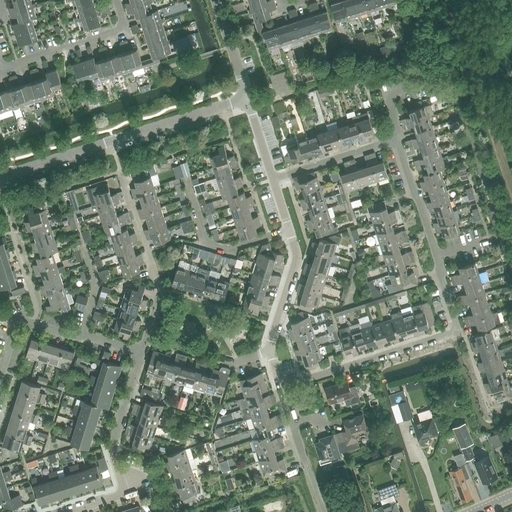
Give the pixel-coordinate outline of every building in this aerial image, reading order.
[(15,6),(8,8),(10,13),(36,5),(35,4),(32,4),(31,0),(15,0),(13,1),(15,6)] [(71,0),(74,9),(97,1),(96,0),(68,0),(69,1),(70,0),(71,0)] [(126,9),(152,1),(152,0),(130,0),(131,2),(125,4),(126,9)] [(275,4),(273,0),(268,0),(267,1),(266,0),(249,0),(248,0),(251,9),(248,10),(249,12),(275,4)] [(349,18),(358,16),(353,0),(344,0),(342,1),(349,22),(350,21),(349,18)] [(368,16),(370,15),(364,0),(353,0),(358,16),(367,13),(368,16)] [(370,12),(379,9),(376,0),(364,0),(370,15),(371,15),(370,12)] [(389,9),(391,8),(387,0),(376,0),(379,9),(388,6),(389,9)] [(399,0),(387,0),(391,8),(392,8),(391,5),(400,2),(399,0)] [(74,18),(75,20),(110,9),(108,4),(99,7),(97,1),(74,9),(77,17),(74,18)] [(140,16),(153,12),(150,3),(153,2),(152,1),(126,9),(128,14),(135,12),(136,17),(140,16)] [(346,20),(347,22),(349,22),(342,1),(331,4),(337,22),(346,20)] [(276,9),(275,4),(249,12),(249,13),(252,13),(257,27),(262,25),(260,20),(272,16),(270,11),(276,9)] [(18,16),(20,22),(31,18),(36,17),(33,8),(36,7),(36,5),(10,13),(11,19),(18,16)] [(110,9),(75,20),(75,22),(78,21),(81,30),(91,26),(93,30),(102,28),(100,24),(104,22),(102,17),(111,14),(110,9)] [(140,16),(143,27),(164,20),(164,18),(161,19),(158,10),(153,12),(140,16)] [(327,11),(316,15),(323,36),(325,35),(324,32),(333,29),(327,11)] [(306,18),(312,36),(321,33),(322,36),(323,36),(316,15),(306,18)] [(20,22),(13,24),(16,34),(34,29),(31,18),(20,22)] [(312,36),(306,18),(295,21),(302,42),(304,42),(303,39),(312,36)] [(165,21),(164,20),(143,27),(146,37),(165,31),(162,22),(165,21)] [(301,43),(302,42),(295,21),(285,25),(291,43),(300,40),(301,43)] [(275,28),(281,49),(283,49),(282,46),(291,43),(285,25),(275,28)] [(280,50),(281,49),(275,28),(264,31),(259,33),(260,38),(265,36),(270,50),(279,47),(280,50)] [(20,45),(38,39),(34,29),(16,34),(20,45)] [(167,40),(165,31),(146,37),(150,47),(171,41),(170,39),(167,40)] [(171,41),(150,47),(153,58),(155,63),(160,62),(158,57),(171,52),(169,43),(171,42),(171,41)] [(402,43),(396,45),(398,51),(404,49),(402,43)] [(387,47),(381,49),(383,56),(389,54),(387,47)] [(142,62),(138,49),(127,52),(134,73),(135,73),(134,70),(149,65),(147,60),(142,62)] [(132,74),(134,73),(127,52),(116,56),(122,74),(131,71),(132,74)] [(113,77),(122,74),(116,56),(106,59),(113,80),(114,79),(113,77)] [(99,79),(100,78),(101,78),(95,62),(96,62),(94,57),(83,60),(89,79),(98,76),(99,79)] [(111,80),(113,80),(106,59),(96,62),(95,62),(101,78),(100,78),(101,81),(110,78),(111,80)] [(90,81),(89,79),(83,60),(73,64),(78,82),(88,79),(88,82),(90,81)] [(57,69),(46,72),(48,78),(48,77),(53,93),(54,93),(54,90),(63,87),(57,69)] [(361,76),(352,79),(354,85),(363,82),(361,76)] [(53,93),(48,77),(48,78),(37,81),(44,102),(46,101),(45,99),(54,96),(53,93)] [(42,102),(44,102),(37,81),(27,84),(33,102),(41,100),(42,102)] [(24,105),(33,102),(27,84),(16,88),(23,109),(25,108),(24,105)] [(333,85),(325,87),(327,93),(334,91),(333,85)] [(325,87),(318,89),(320,95),(327,93),(325,87)] [(21,109),(23,109),(16,88),(6,91),(12,109),(20,106),(21,109)] [(6,91),(0,92),(0,108),(2,115),(4,115),(3,112),(12,109),(6,91)] [(402,125),(429,116),(434,114),(431,104),(409,111),(411,117),(401,120),(402,125)] [(375,134),(369,118),(368,112),(357,115),(366,143),(371,141),(369,136),(375,134)] [(366,143),(357,115),(347,119),(349,124),(354,140),(359,139),(361,144),(366,143)] [(429,116),(402,125),(404,129),(414,126),(416,132),(434,126),(434,124),(432,125),(429,116)] [(349,124),(338,128),(345,149),(350,148),(348,142),(354,140),(349,124)] [(407,141),(409,145),(435,137),(432,128),(435,127),(434,126),(416,132),(418,137),(407,141)] [(339,145),(340,151),(345,149),(338,128),(328,131),(333,147),(339,145)] [(318,134),(325,156),(329,154),(328,149),(333,147),(328,131),(318,134)] [(320,157),(325,156),(318,134),(307,137),(313,153),(318,152),(320,157)] [(307,137),(297,141),(304,162),(309,161),(307,155),(313,153),(307,137)] [(438,146),(435,137),(409,145),(410,150),(421,147),(423,152),(441,146),(441,145),(438,146)] [(297,141),(281,146),(286,162),(297,158),(299,164),(304,162),(297,141)] [(210,157),(213,167),(235,161),(233,156),(228,157),(224,146),(218,148),(220,154),(210,157)] [(415,166),(442,157),(439,148),(441,148),(441,146),(423,152),(424,158),(414,161),(415,166)] [(375,152),(370,154),(378,181),(389,178),(383,161),(378,163),(375,152)] [(370,154),(364,156),(368,166),(363,168),(368,184),(378,181),(370,154)] [(440,169),(440,170),(448,167),(447,166),(445,167),(442,157),(415,166),(417,171),(427,167),(429,172),(429,173),(440,169)] [(354,159),(349,161),(357,188),(368,184),(363,168),(358,170),(354,159)] [(213,167),(217,178),(233,173),(231,167),(236,165),(235,161),(213,167)] [(347,191),(357,188),(349,161),(344,162),(347,173),(342,175),(347,191)] [(187,163),(181,165),(185,176),(190,175),(187,163)] [(180,165),(173,168),(177,179),(184,176),(180,165)] [(137,187),(131,188),(133,193),(154,186),(151,176),(147,177),(144,167),(132,171),(133,175),(137,187)] [(444,180),(440,170),(440,169),(429,173),(429,172),(424,174),(426,180),(420,181),(422,187),(444,180)] [(217,178),(220,188),(241,181),(240,176),(234,178),(233,173),(217,178)] [(297,189),(303,188),(304,193),(321,188),(317,177),(308,180),(306,174),(294,178),(297,189)] [(422,187),(423,191),(429,189),(431,195),(447,190),(444,180),(422,187)] [(205,181),(199,183),(194,185),(197,195),(208,192),(205,181)] [(223,199),(228,197),(239,193),(237,188),(243,186),(241,181),(220,188),(223,199)] [(123,196),(122,191),(111,195),(108,183),(99,186),(99,187),(88,190),(93,205),(92,205),(92,206),(97,205),(123,196)] [(133,193),(134,198),(140,196),(142,202),(158,197),(154,186),(133,193)] [(325,186),(321,188),(304,193),(306,198),(300,200),(302,205),(324,198),(322,192),(327,191),(325,186)] [(447,190),(431,195),(432,200),(427,202),(428,207),(450,200),(447,190)] [(244,191),(239,193),(228,197),(231,207),(253,200),(251,195),(246,197),(244,191)] [(100,215),(116,210),(114,204),(125,201),(123,196),(97,205),(100,215)] [(158,197),(142,202),(143,207),(138,209),(139,214),(161,207),(158,197)] [(309,208),(311,213),(327,208),(324,198),(302,205),(304,210),(309,208)] [(255,205),(253,200),(231,207),(235,217),(251,212),(249,207),(255,205)] [(437,215),(453,210),(450,200),(428,207),(430,212),(436,210),(437,215)] [(370,213),(374,223),(401,215),(399,209),(388,213),(385,201),(372,205),(374,211),(370,213)] [(213,202),(206,204),(203,205),(206,215),(212,213),(217,212),(213,202)] [(48,220),(43,204),(37,206),(37,207),(33,209),(33,207),(27,209),(31,220),(25,222),(27,227),(48,220)] [(161,207),(139,214),(141,219),(146,217),(148,222),(164,217),(161,207)] [(327,208),(311,213),(312,219),(307,220),(308,225),(330,219),(327,208)] [(130,217),(128,212),(118,215),(116,210),(100,215),(103,225),(130,217)] [(453,210),(437,215),(439,221),(433,223),(435,228),(457,221),(453,210)] [(252,218),(251,212),(235,217),(238,228),(260,221),(258,216),(252,218)] [(377,234),(393,228),(392,223),(402,220),(401,215),(374,223),(377,234)] [(131,222),(130,217),(103,225),(107,236),(112,234),(111,234),(122,230),(121,225),(131,222)] [(144,230),(146,234),(167,227),(164,217),(148,222),(150,228),(144,230)] [(337,227),(333,228),(330,219),(308,225),(310,231),(316,229),(317,234),(323,233),(324,235),(338,231),(337,227)] [(36,235),(51,230),(48,220),(27,227),(28,232),(34,230),(36,235)] [(238,228),(241,238),(257,233),(255,227),(261,226),(260,221),(238,228)] [(457,221),(435,228),(437,232),(442,231),(444,236),(460,231),(457,221)] [(146,234),(147,239),(153,237),(155,243),(171,238),(167,227),(146,234)] [(122,230),(111,234),(112,234),(115,244),(136,237),(135,233),(129,234),(127,228),(122,230)] [(407,235),(405,230),(395,233),(393,228),(377,234),(380,244),(407,235)] [(357,229),(351,230),(354,240),(360,238),(357,229)] [(55,241),(51,230),(36,235),(37,241),(32,243),(33,248),(55,241)] [(334,254),(337,244),(338,245),(341,237),(335,235),(328,237),(327,241),(321,238),(319,244),(313,242),(312,247),(334,254)] [(409,240),(407,235),(380,244),(384,254),(400,249),(398,244),(409,240)] [(115,244),(118,255),(134,249),(132,244),(138,242),(136,237),(115,244)] [(42,256),(53,252),(53,253),(58,251),(55,241),(33,248),(35,252),(40,251),(42,256)] [(273,268),(274,262),(280,264),(283,255),(272,251),(269,243),(262,245),(257,263),(273,268)] [(195,247),(193,252),(191,258),(195,259),(198,256),(200,249),(195,247)] [(330,264),(334,254),(312,247),(310,253),(316,254),(314,259),(330,264)] [(121,265),(143,258),(141,253),(136,255),(134,249),(118,255),(121,265)] [(414,256),(412,251),(401,254),(400,249),(384,254),(387,264),(414,256)] [(33,265),(35,270),(56,263),(53,253),(53,252),(42,256),(37,257),(39,263),(33,265)] [(0,266),(10,264),(7,253),(0,255),(0,266)] [(415,261),(414,256),(387,264),(390,275),(406,269),(405,264),(415,261)] [(143,258),(121,265),(125,275),(141,270),(139,265),(144,263),(143,258)] [(307,263),(305,268),(327,275),(330,264),(314,259),(312,265),(307,263)] [(237,260),(234,267),(241,269),(243,262),(237,260)] [(461,273),(451,276),(452,281),(479,272),(476,263),(478,263),(478,261),(459,267),(461,273)] [(42,273),(44,278),(60,273),(65,271),(64,266),(58,267),(56,263),(35,270),(36,274),(42,273)] [(280,281),(282,277),(271,273),(273,268),(257,263),(253,273),(280,281)] [(0,278),(14,274),(10,264),(0,266),(0,278)] [(177,290),(181,292),(188,270),(177,267),(173,283),(178,285),(177,290)] [(327,275),(305,268),(304,273),(309,275),(308,280),(324,285),(327,275)] [(108,269),(99,272),(102,282),(107,281),(106,275),(110,274),(108,269)] [(414,273),(408,275),(406,269),(390,275),(393,283),(387,285),(389,293),(417,284),(414,273)] [(188,270),(181,292),(186,293),(188,287),(193,289),(198,273),(188,270)] [(479,272),(452,281),(454,286),(464,282),(466,288),(484,282),(484,280),(481,281),(479,272)] [(63,283),(60,273),(44,278),(45,284),(40,285),(41,290),(63,283)] [(197,296),(202,298),(209,276),(198,273),(193,289),(199,291),(197,296)] [(250,284),(266,288),(268,283),(279,286),(280,281),(253,273),(250,284)] [(0,278),(0,290),(11,287),(13,296),(26,292),(24,286),(18,288),(14,274),(0,278)] [(209,294),(214,295),(219,279),(209,276),(202,298),(207,299),(209,294)] [(230,283),(228,288),(231,289),(232,283),(236,284),(237,279),(231,278),(230,283)] [(214,295),(220,297),(218,303),(223,304),(228,288),(230,283),(219,279),(214,295)] [(324,285),(308,280),(306,285),(300,284),(299,289),(321,295),(324,285)] [(468,293),(457,297),(459,301),(485,293),(482,284),(485,283),(484,282),(466,288),(468,293)] [(43,295),(48,293),(50,299),(66,294),(70,292),(68,286),(64,288),(63,283),(41,290),(43,295)] [(247,294),(269,300),(270,296),(265,294),(266,288),(250,284),(247,294)] [(138,291),(128,287),(124,298),(146,305),(147,300),(142,298),(145,287),(140,285),(138,291)] [(299,289),(297,294),(303,296),(299,307),(312,311),(314,305),(317,306),(321,295),(299,289)] [(374,289),(371,290),(373,298),(382,295),(380,290),(379,290),(376,289),(374,289)] [(460,306),(471,303),(472,308),(491,303),(490,301),(488,302),(485,293),(459,301),(460,306)] [(63,312),(70,310),(71,308),(66,294),(50,299),(52,304),(46,306),(48,311),(60,307),(61,311),(63,312)] [(247,294),(244,304),(245,305),(243,310),(258,315),(262,304),(267,305),(269,300),(247,294)] [(75,305),(85,308),(88,298),(78,295),(75,305)] [(144,309),(146,305),(124,298),(121,308),(137,313),(139,308),(144,309)] [(411,307),(413,312),(420,334),(425,333),(423,327),(435,323),(428,301),(411,307)] [(464,317),(465,322),(492,314),(489,305),(491,304),(491,303),(472,308),(474,314),(464,317)] [(121,308),(118,319),(140,325),(141,320),(135,319),(137,313),(121,308)] [(401,311),(391,314),(392,319),(399,341),(405,339),(403,334),(408,332),(403,316),(401,311)] [(95,312),(93,318),(104,321),(106,315),(95,312)] [(288,329),(290,335),(312,328),(309,317),(305,318),(302,312),(290,316),(294,328),(288,329)] [(403,316),(408,332),(413,330),(415,336),(420,334),(413,312),(403,316)] [(497,312),(492,314),(465,322),(467,327),(477,323),(479,329),(501,322),(497,312)] [(138,330),(140,325),(118,319),(115,329),(125,332),(123,338),(129,340),(132,328),(138,330)] [(382,322),(387,339),(393,337),(394,343),(399,341),(392,319),(382,322)] [(360,324),(362,329),(367,345),(372,344),(374,349),(379,347),(372,326),(370,321),(360,324)] [(387,339),(382,322),(372,326),(379,347),(384,346),(382,340),(387,339)] [(362,329),(360,324),(360,323),(349,326),(358,354),(363,352),(362,347),(367,345),(362,329)] [(358,354),(349,326),(339,330),(346,352),(351,350),(353,356),(358,354)] [(312,328),(290,335),(292,340),(297,338),(299,343),(315,338),(312,328)] [(477,340),(471,342),(473,347),(495,340),(491,329),(475,334),(477,340)] [(43,342),(29,338),(31,332),(25,330),(21,342),(30,345),(26,356),(37,360),(43,342)] [(315,338),(299,343),(301,348),(295,350),(297,355),(319,348),(315,338)] [(480,350),(482,355),(498,350),(495,340),(473,347),(475,351),(480,350)] [(37,360),(48,363),(53,345),(43,342),(37,360)] [(48,363),(58,366),(64,348),(53,345),(48,363)] [(64,348),(58,366),(69,370),(74,352),(64,348)] [(297,355),(298,360),(304,359),(308,370),(320,366),(318,360),(322,359),(319,348),(297,355)] [(501,360),(498,350),(482,355),(484,361),(478,363),(480,367),(501,360)] [(102,358),(108,360),(111,353),(104,351),(102,358)] [(164,378),(169,362),(171,356),(154,351),(147,373),(164,378)] [(169,362),(164,378),(174,381),(182,355),(177,353),(174,363),(169,362)] [(184,385),(189,368),(184,367),(188,356),(182,355),(174,381),(184,385)] [(101,371),(119,377),(122,366),(111,362),(109,362),(97,358),(96,363),(103,365),(101,371)] [(203,361),(198,359),(194,370),(189,368),(184,385),(195,388),(203,361)] [(504,371),(501,360),(480,367),(481,372),(487,370),(489,376),(504,371)] [(210,375),(205,373),(208,362),(203,361),(195,388),(205,391),(210,375)] [(205,391),(222,396),(230,369),(223,367),(221,368),(220,371),(211,369),(210,375),(205,391)] [(39,376),(49,378),(50,372),(41,370),(39,376)] [(92,375),(91,380),(115,387),(119,377),(101,371),(99,377),(92,375)] [(485,383),(486,388),(508,381),(504,371),(489,376),(490,381),(485,383)] [(240,380),(245,397),(261,392),(262,392),(267,390),(262,373),(240,380)] [(435,376),(426,379),(429,391),(439,388),(435,376)] [(23,380),(20,391),(44,399),(46,394),(39,392),(41,386),(23,380)] [(96,386),(95,392),(112,398),(115,387),(91,380),(89,384),(96,386)] [(508,381),(486,388),(488,393),(493,391),(497,402),(511,397),(511,385),(510,387),(508,381)] [(360,401),(356,386),(349,388),(348,382),(326,389),(330,403),(344,398),(347,406),(360,401)] [(398,383),(389,386),(391,392),(400,389),(398,383)] [(143,388),(140,395),(157,400),(159,393),(143,388)] [(403,390),(390,395),(393,405),(398,403),(407,400),(403,390)] [(16,401),(34,407),(36,401),(43,403),(44,399),(20,391),(16,401)] [(371,393),(372,400),(381,397),(379,391),(371,393)] [(86,396),(84,401),(102,406),(102,407),(109,409),(112,398),(95,392),(93,398),(86,396)] [(249,407),(275,399),(274,393),(263,397),(262,392),(261,392),(245,397),(249,407)] [(182,396),(178,407),(184,409),(188,398),(182,396)] [(277,404),(275,399),(249,407),(252,418),(268,412),(266,407),(277,404)] [(398,403),(403,420),(414,417),(408,400),(407,400),(398,403)] [(34,407),(16,401),(13,412),(38,420),(39,415),(32,413),(34,407)] [(99,417),(102,407),(102,406),(84,401),(82,407),(75,405),(74,409),(99,417)] [(145,406),(134,403),(133,408),(160,416),(163,406),(147,401),(145,406)] [(160,416),(133,408),(131,413),(142,417),(140,422),(157,427),(160,416)] [(80,416),(78,422),(95,427),(99,417),(74,409),(73,413),(80,416)] [(38,420),(13,412),(10,423),(28,428),(29,422),(36,424),(38,420)] [(282,419),(280,414),(270,417),(268,412),(252,418),(255,428),(282,419)] [(367,429),(363,414),(344,420),(347,430),(334,434),(340,452),(359,446),(355,433),(367,429)] [(433,418),(414,424),(419,440),(438,434),(433,418)] [(259,438),(269,435),(275,433),(273,428),(284,424),(282,419),(255,428),(258,438),(259,438)] [(92,438),(95,427),(78,422),(76,428),(69,426),(68,430),(92,438)] [(128,424),(126,429),(153,437),(157,427),(140,422),(139,427),(128,424)] [(28,428),(10,423),(6,433),(31,441),(33,436),(26,434),(28,428)] [(495,478),(498,477),(489,456),(479,460),(477,456),(475,457),(470,445),(474,443),(465,423),(453,428),(463,451),(467,461),(471,459),(473,464),(475,463),(483,483),(486,482),(489,483),(494,481),(495,478)] [(215,429),(214,434),(216,439),(222,437),(220,428),(215,429)] [(153,437),(126,429),(125,434),(135,437),(132,449),(144,453),(146,446),(150,448),(153,437)] [(71,443),(89,449),(92,438),(68,430),(66,435),(73,437),(71,443)] [(6,433),(3,444),(21,449),(23,443),(30,445),(31,441),(6,433)] [(497,451),(505,448),(498,433),(491,436),(497,451)] [(178,434),(177,438),(179,440),(187,442),(186,446),(198,442),(199,440),(178,434)] [(315,443),(321,463),(331,460),(332,461),(338,459),(336,455),(340,453),(334,434),(326,437),(327,440),(315,443)] [(271,440),(269,435),(259,438),(258,438),(253,440),(256,450),(283,442),(281,437),(271,440)] [(283,442),(256,450),(260,461),(276,455),(274,450),(285,447),(283,442)] [(167,467),(189,460),(193,458),(190,448),(169,455),(171,460),(165,462),(167,467)] [(462,501),(472,497),(470,490),(474,488),(469,477),(470,477),(465,464),(466,463),(462,453),(457,455),(461,467),(451,470),(462,501)] [(276,455),(260,461),(265,477),(287,470),(283,459),(277,461),(276,455)] [(98,458),(100,465),(86,469),(92,487),(103,483),(99,472),(108,469),(104,456),(98,458)] [(394,457),(389,465),(397,469),(401,461),(400,461),(394,457)] [(189,460),(167,467),(168,472),(174,470),(175,475),(192,470),(189,460)] [(74,466),(82,490),(92,487),(86,469),(80,471),(78,464),(74,466)] [(1,466),(0,466),(0,478),(11,475),(10,470),(3,473),(1,466)] [(82,490),(74,466),(69,467),(71,474),(65,476),(71,494),(82,490)] [(192,470),(175,475),(177,481),(171,482),(173,488),(195,481),(192,470)] [(53,472),(61,497),(71,494),(65,476),(59,478),(57,471),(53,472)] [(44,483),(50,500),(61,497),(53,472),(48,474),(50,481),(44,483)] [(0,489),(7,487),(6,481),(12,479),(11,475),(0,478),(0,489)] [(39,504),(50,500),(44,483),(38,485),(36,478),(31,479),(36,494),(37,496),(39,504)] [(198,491),(195,481),(173,488),(175,493),(180,491),(184,503),(189,501),(196,499),(194,492),(198,491)] [(400,496),(396,484),(378,490),(381,500),(383,506),(375,509),(376,511),(400,511),(395,497),(400,496)] [(0,489),(0,501),(3,501),(6,511),(23,505),(19,495),(11,498),(7,487),(0,489)]
